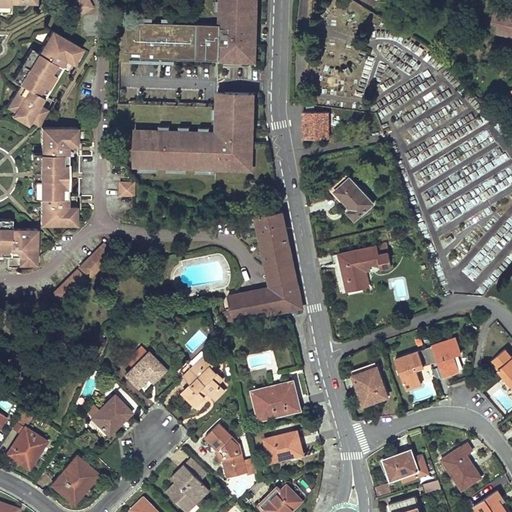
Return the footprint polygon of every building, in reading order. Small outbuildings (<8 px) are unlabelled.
[(88,0),(80,0),(73,4),(81,16),(94,8),(88,0)] [(220,0),(220,24),(126,22),(125,58),(249,60),(251,0),(220,0)] [(511,13),(495,10),(492,22),(500,24),(498,33),(511,36),(511,13)] [(81,46),(51,29),(38,51),(34,48),(24,64),(16,80),(20,82),(7,105),(14,110),(22,114),(30,119),(37,124),(44,112),(52,98),(44,94),(59,67),(66,72),(74,59),(81,46)] [(30,46),(21,62),(24,64),(34,48),(30,46)] [(74,59),(66,72),(71,74),(77,62),(74,59)] [(21,62),(12,78),(16,80),(24,64),(21,62)] [(392,121),(407,146),(439,126),(440,117),(429,116),(425,118),(416,117),(451,96),(445,85),(442,85),(421,97),(420,105),(416,107),(406,106),(407,96),(404,92),(405,91),(419,93),(436,83),(428,70),(375,101),(383,113),(402,116),(392,121)] [(246,94),(217,93),(217,133),(137,131),(135,167),(245,169),(246,94)] [(52,98),(44,112),(47,114),(55,100),(52,98)] [(14,110),(12,114),(20,118),(22,114),(14,110)] [(315,111),(303,111),(303,126),(303,138),(329,138),(328,112),(315,111)] [(22,114),(20,118),(28,123),(30,119),(22,114)] [(78,144),(78,127),(43,127),(42,153),(38,153),(37,173),(42,172),(41,179),(37,179),(37,198),(42,198),(41,224),(76,224),(77,209),(77,196),(69,195),(69,156),(77,156),(78,144)] [(0,196),(10,196),(10,156),(0,156),(0,196)] [(374,202),(349,176),(335,189),(347,202),(351,207),(347,210),(355,219),(374,202)] [(136,181),(121,182),(122,196),(136,195),(136,181)] [(283,214),(253,220),(265,279),(267,288),(226,297),(232,325),(303,311),(295,272),(283,214)] [(0,255),(9,256),(8,268),(21,269),(21,265),(37,265),(37,229),(12,228),(11,223),(0,222),(0,255)] [(385,243),(376,245),(378,254),(387,252),(385,243)] [(376,245),(332,255),(334,264),(341,263),(342,267),(345,267),(346,273),(347,279),(345,279),(347,289),(367,285),(363,261),(366,261),(366,264),(377,262),(378,267),(390,265),(387,252),(378,254),(376,245)] [(102,246),(59,288),(69,298),(112,256),(102,246)] [(480,250),(461,270),(473,281),(492,260),(480,250)] [(456,338),(426,348),(431,363),(438,360),(443,376),(459,370),(453,355),(462,352),(456,338)] [(511,389),(511,387),(511,352),(507,346),(489,359),(511,389)] [(275,353),(280,368),(293,363),(288,348),(275,353)] [(426,348),(397,358),(407,388),(418,384),(421,383),(416,368),(424,366),(423,365),(431,363),(426,348)] [(147,352),(124,374),(137,387),(141,384),(148,377),(152,381),(165,370),(147,352)] [(216,360),(208,353),(184,375),(192,383),(183,392),(195,405),(204,397),(202,395),(205,392),(208,390),(209,391),(215,398),(223,390),(217,384),(223,379),(210,366),(216,360)] [(388,395),(377,365),(354,374),(364,403),(378,398),(388,395)] [(252,391),(259,418),(299,409),(296,396),(294,387),(275,391),(274,385),(252,391)] [(114,395),(91,417),(105,431),(119,417),(120,416),(123,419),(130,412),(114,395)] [(119,417),(105,431),(107,434),(123,419),(120,416),(119,417)] [(240,444),(219,423),(205,437),(217,449),(216,451),(221,461),(224,460),(225,467),(228,477),(247,472),(240,444)] [(37,454),(46,441),(24,427),(6,454),(14,460),(16,458),(28,465),(35,454),(37,454)] [(297,430),(264,438),(269,457),(291,452),(292,456),(302,454),(300,445),(297,430)] [(467,443),(442,459),(463,489),(480,479),(471,466),(473,464),(466,454),(472,450),(467,443)] [(420,469),(412,449),(400,453),(384,459),(391,479),(399,477),(401,482),(415,478),(412,471),(420,469)] [(291,452),(269,457),(270,462),(292,456),(291,452)] [(99,474),(76,455),(51,484),(60,492),(69,500),(82,484),(87,488),(99,474)] [(201,467),(191,457),(184,464),(193,473),(201,467)] [(182,466),(171,477),(175,481),(165,491),(182,508),(189,502),(194,507),(210,491),(201,481),(208,474),(201,467),(193,473),(184,464),(182,466)] [(438,479),(423,484),(425,493),(441,489),(438,479)] [(389,482),(374,486),(376,496),(392,492),(389,482)] [(82,484),(69,500),(74,503),(87,488),(82,484)] [(277,487),(260,504),(267,511),(289,511),(302,500),(287,484),(281,490),(277,487)] [(502,497),(497,490),(475,505),(480,511),(507,511),(499,499),(502,497)] [(420,511),(416,496),(390,503),(392,511),(420,511)] [(133,511),(158,511),(144,497),(131,509),(133,511)] [(0,501),(0,511),(17,511),(19,508),(8,504),(0,501)] [(186,511),(188,511),(194,507),(189,502),(182,508),(186,511)]
